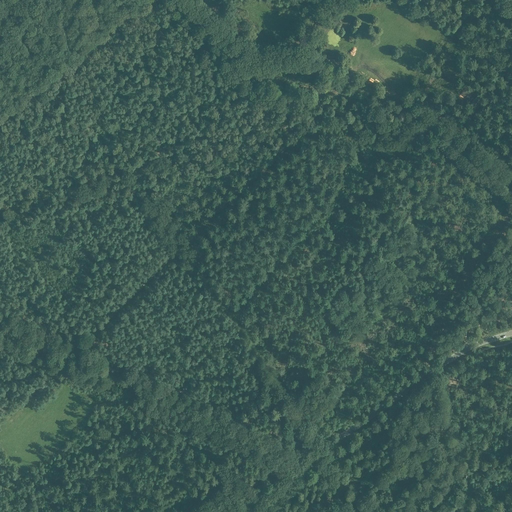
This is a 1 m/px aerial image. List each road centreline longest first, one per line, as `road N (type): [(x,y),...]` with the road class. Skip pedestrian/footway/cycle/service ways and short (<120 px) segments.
road 1 (track): [(352,72),(299,136),(70,356),(308,462)]
road 2 (track): [(511,184),(352,72),(363,31),(383,0)]
road 3 (tertiary): [(311,460),(464,350),(511,333)]
road 4 (unclassified): [(0,121),(159,0)]
